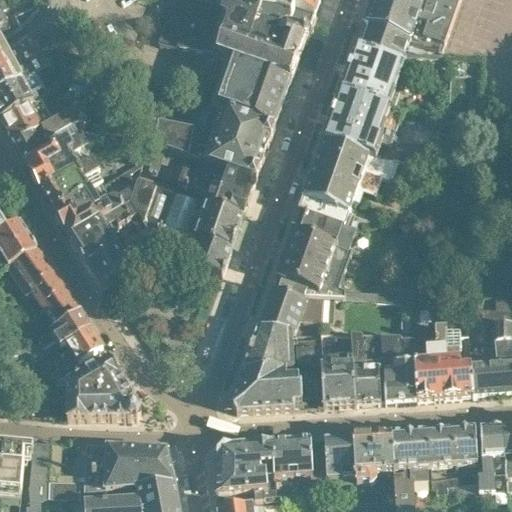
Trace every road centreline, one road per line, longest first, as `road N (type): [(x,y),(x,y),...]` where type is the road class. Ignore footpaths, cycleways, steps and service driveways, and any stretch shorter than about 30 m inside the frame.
road 1 (residential): [(201,416),(347,0)]
road 2 (unclassified): [(0,150),(113,342),(153,389),(201,416)]
road 3 (residential): [(511,415),(195,436)]
